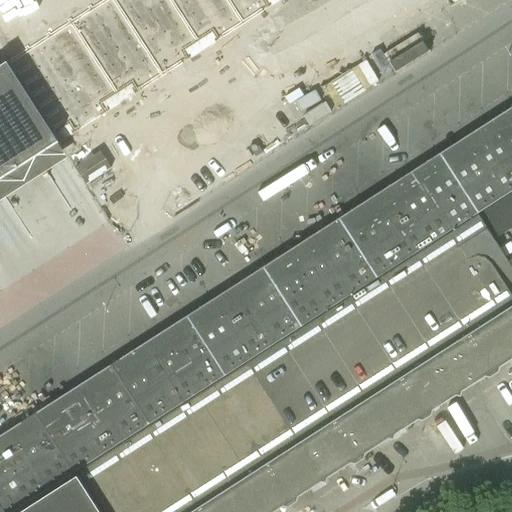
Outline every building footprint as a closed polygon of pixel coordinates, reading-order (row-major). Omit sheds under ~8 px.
[(102,0),(4,63),(56,144),(77,130),(101,116),(141,90),(142,89),(182,63),(184,62),(221,38),(222,38),(263,11),(264,10),(280,0),(102,0)] [(4,63),(0,65),(0,180),(56,144),(4,63)] [(0,511),(12,511),(426,247),(511,191),(511,125),(0,454),(0,511)] [(511,193),(477,216),(493,239),(511,227),(511,193)] [(431,411),(454,396),(456,391),(461,392),(484,377),(485,372),(494,367),(499,368),(511,359),(511,269),(493,239),(477,216),(79,472),(104,511),(274,511),(282,507),(283,502),(292,497),(297,498),(320,483),(321,478),(326,479),(349,464),(350,459),(359,454),(364,454),(387,439),(388,435),(393,436),(416,421),(418,416),(426,410),(431,411)] [(98,511),(76,476),(19,511),(98,511)]
